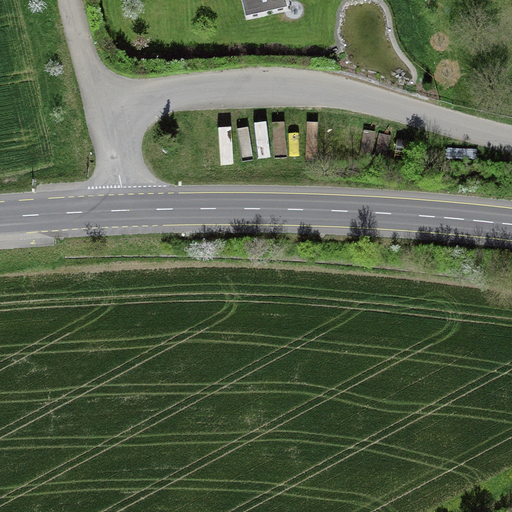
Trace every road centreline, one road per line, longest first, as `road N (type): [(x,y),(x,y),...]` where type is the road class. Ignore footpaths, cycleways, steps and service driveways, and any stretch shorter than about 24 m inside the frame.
road 1 (unclassified): [(109,124),(164,96),(275,87),(345,95),(511,140)]
road 2 (secondary): [(126,210),(383,212),(511,224)]
road 3 (residential): [(66,0),(109,124)]
road 4 (secondary): [(0,217),(126,210)]
